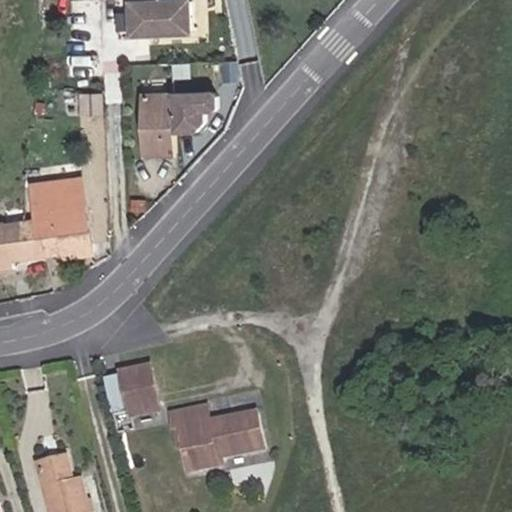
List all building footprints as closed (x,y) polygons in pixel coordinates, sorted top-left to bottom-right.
[(198,34),(196,2),(138,6),(140,39),(198,34)] [(0,41),(8,42),(7,13),(0,12),(0,41)] [(219,106),(177,108),(178,146),(201,145),(211,136),(210,126),(219,125),(223,122),(222,110),(219,106)] [(177,108),(146,108),(148,169),(179,168),(178,146),(177,108)] [(52,219),(88,213),(83,183),(40,188),(42,201),(49,200),(52,219)] [(0,219),(21,216),(18,188),(0,190),(0,219)] [(44,239),(46,253),(61,252),(62,257),(93,252),(88,213),(52,219),(23,223),(25,240),(44,239)] [(36,254),(46,253),(44,239),(25,240),(23,223),(21,216),(0,219),(0,265),(19,263),(18,256),(36,254)] [(37,261),(36,254),(18,256),(19,263),(37,261)] [(124,373),(134,415),(161,409),(151,366),(124,373)] [(181,429),(184,443),(191,472),(220,465),(219,458),(230,456),(266,449),(258,414),(212,423),(207,404),(169,414),(174,431),(181,429)] [(177,445),(184,443),(181,429),(174,431),(177,445)] [(219,458),(220,465),(231,463),(230,456),(219,458)] [(40,465),(52,511),(90,511),(82,479),(72,481),(65,458),(40,465)]
